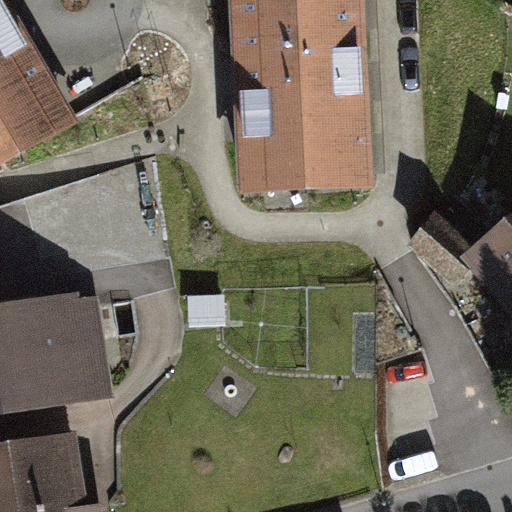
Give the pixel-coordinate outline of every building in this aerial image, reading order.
[(5,0),(0,0),(0,163),(74,122),(5,0)] [(366,0),(238,0),(246,191),(374,186),(366,0)] [(450,277),(472,253),(438,222),(416,247),(450,277)] [(511,230),(479,256),(500,282),(491,289),(505,307),(511,301),(511,230)] [(94,299),(0,312),(0,393),(2,407),(108,391),(94,299)] [(155,381),(186,376),(182,354),(152,359),(155,381)] [(74,511),(64,445),(12,454),(20,511),(74,511)] [(20,511),(12,454),(0,455),(0,511),(20,511)]
